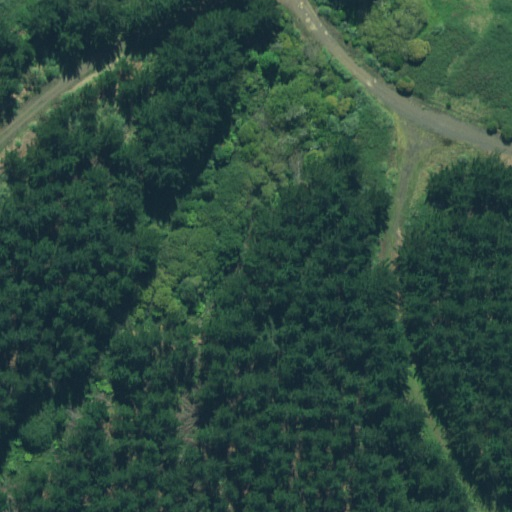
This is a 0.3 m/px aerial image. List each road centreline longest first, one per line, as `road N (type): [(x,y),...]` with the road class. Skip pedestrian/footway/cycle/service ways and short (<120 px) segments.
road 1 (track): [(0,138),(128,37),(178,9),(240,0)]
road 2 (track): [(303,0),(307,14),(418,111),(511,138)]
